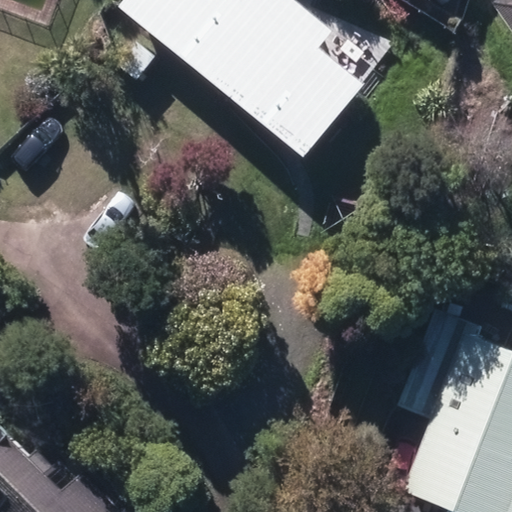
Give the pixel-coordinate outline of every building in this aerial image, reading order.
[(139,0),(123,21),(309,168),(366,95),(321,58),(336,39),(286,0),(139,0)] [(511,0),(510,0),(495,11),(511,35),(511,0)] [(117,79),(137,94),(160,65),(139,49),(117,79)] [(511,511),(511,347),(479,335),(481,326),(438,309),(400,406),(435,420),(407,490),(450,507),(448,511),(511,511)] [(125,511),(83,470),(78,474),(62,458),(50,471),(0,422),(0,504),(8,511),(125,511)]
